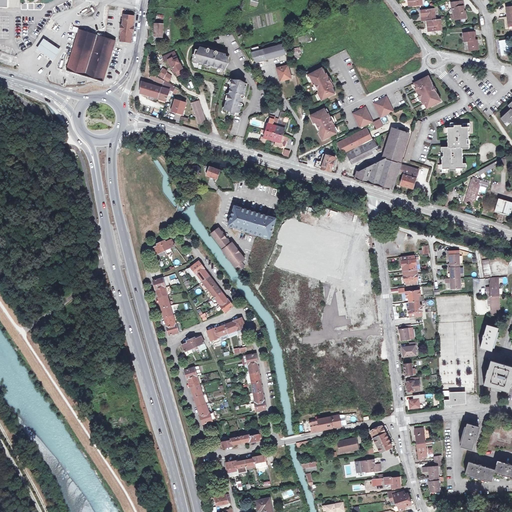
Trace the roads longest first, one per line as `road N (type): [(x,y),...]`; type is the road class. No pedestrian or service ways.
road 1 (primary): [(199,511),(116,202),(112,137)]
road 2 (primary): [(102,213),(184,511)]
road 3 (secondary): [(153,125),(377,194)]
road 4 (unclassified): [(168,340),(146,263),(146,249),(162,236),(190,240),(241,311)]
road 5 (unclassified): [(377,194),(400,418)]
road 6 (primary): [(0,77),(63,115),(89,155),(102,213)]
road 7 (secondary): [(377,194),(511,235)]
road 8 (unclassified): [(241,311),(258,342),(275,442)]
road 9 (unknown): [(375,219),(475,244),(483,269)]
road 10 (unclassified): [(222,455),(200,428),(168,340)]
road 11 (unclassified): [(275,442),(400,418)]
road 12 (residential): [(511,486),(458,483),(453,412)]
